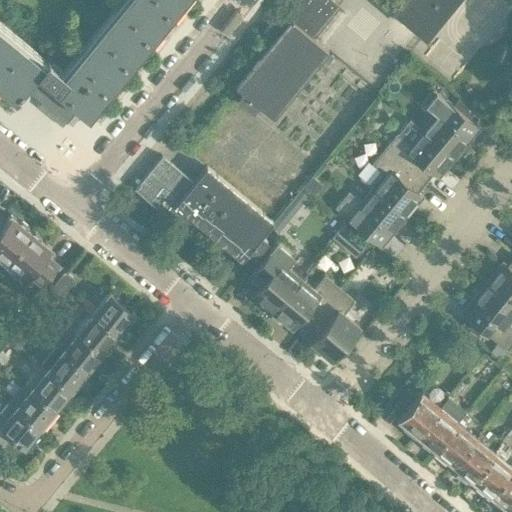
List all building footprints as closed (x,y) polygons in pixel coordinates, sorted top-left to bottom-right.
[(126,0),(66,73),(48,59),(49,58),(49,57),(44,62),(0,25),(0,81),(16,95),(15,96),(16,97),(28,82),(47,97),(55,88),(78,107),(89,116),(90,115),(88,114),(181,0),(126,0)] [(334,0),(287,0),(264,30),(273,38),(235,84),(243,90),(238,97),(253,109),(258,103),(273,115),(328,48),(313,35),(339,3),(334,0)] [(511,0),(399,0),(394,7),(425,33),(452,0),(511,0)] [(433,114),(422,128),(454,155),(470,136),(466,132),(475,122),(433,87),(420,103),(433,114)] [(78,107),(55,88),(47,97),(43,101),(66,121),(78,107)] [(454,155),(422,128),(410,142),(397,131),(384,147),(425,181),(434,171),(438,174),(454,155)] [(425,181),(384,147),(360,176),(373,187),(405,214),(421,194),(417,191),(425,181)] [(206,165),(194,180),(162,154),(135,186),(188,229),(196,220),(242,258),(248,250),(255,255),(267,240),(261,235),(273,220),(206,165)] [(389,233),(405,214),(373,187),(361,201),(348,190),(335,206),(376,240),(385,230),(389,233)] [(290,201),(298,207),(307,195),(299,189),(290,201)] [(0,259),(3,262),(30,229),(29,228),(28,225),(22,220),(19,220),(10,213),(4,221),(0,217),(0,216),(0,217),(0,216),(0,259)] [(271,224),(279,230),(288,219),(280,213),(271,224)] [(32,231),(30,229),(3,262),(28,283),(32,278),(41,285),(57,266),(56,265),(55,265),(48,260),(49,259),(48,258),(47,259),(43,255),(51,246),(42,238),(41,236),(35,230),(32,231)] [(270,310),(299,275),(285,263),(296,250),(280,237),(246,278),(256,287),(253,291),(261,298),(258,301),(270,310)] [(352,252),(361,260),(370,249),(361,242),(352,252)] [(511,258),(507,265),(503,261),(486,281),(511,301),(511,258)] [(67,268),(57,281),(67,289),(77,277),(67,268)] [(305,327),(340,286),(324,273),(313,286),(299,275),(270,310),(282,320),(284,317),(292,323),(295,319),(305,327)] [(57,281),(47,292),(57,301),(67,289),(57,281)] [(511,325),(507,321),(511,315),(511,301),(486,281),(470,300),(474,303),(466,314),(471,318),(484,329),(507,348),(511,342),(511,325)] [(355,299),(340,286),(305,327),(315,335),(311,340),(319,346),(317,349),(332,362),(347,344),(344,342),(359,324),(344,312),(355,299)] [(110,291),(93,311),(118,331),(119,330),(118,329),(122,324),(123,324),(134,311),(131,308),(130,310),(109,293),(111,291),(110,291)] [(17,308),(10,315),(16,321),(23,313),(17,308)] [(118,331),(93,311),(78,329),(103,349),(104,348),(102,348),(107,343),(108,343),(118,331)] [(36,325),(26,317),(21,324),(31,332),(36,325)] [(484,329),(471,318),(466,325),(478,335),(484,329)] [(103,349),(78,329),(63,348),(87,368),(88,367),(87,366),(91,362),(93,362),(103,349)] [(21,345),(11,336),(6,341),(17,350),(21,345)] [(87,368),(63,348),(57,342),(41,361),(48,367),(72,387),(73,386),(72,385),(76,381),(77,381),(87,368)] [(1,348),(0,348),(0,359),(4,363),(10,355),(1,348)] [(72,387),(48,367),(32,386),(57,406),(57,405),(56,404),(61,399),(62,400),(72,387)] [(57,406),(32,386),(16,405),(41,425),(42,424),(41,423),(45,418),(46,418),(57,406)] [(403,412),(416,395),(407,387),(394,404),(403,412)] [(414,435),(440,404),(422,389),(416,395),(403,412),(396,420),(414,435)] [(450,392),(444,399),(461,413),(467,406),(450,392)] [(41,425),(16,405),(9,399),(0,410),(0,439),(5,443),(12,435),(21,442),(21,443),(24,446),(27,443),(25,442),(30,437),(31,437),(41,425)] [(440,404),(414,435),(433,450),(458,419),(440,404)] [(458,419),(433,450),(451,465),(476,434),(458,419)] [(476,434),(451,465),(469,480),(495,449),(476,434)] [(511,462),(495,449),(469,480),(487,495),(511,464),(511,462)] [(511,464),(487,495),(505,509),(511,500),(511,464)]
